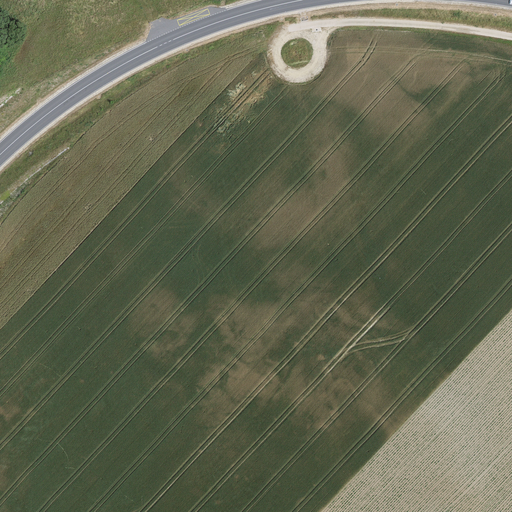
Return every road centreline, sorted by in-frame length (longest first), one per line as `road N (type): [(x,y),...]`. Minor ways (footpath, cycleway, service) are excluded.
road 1 (secondary): [(0,155),(133,58),(222,20),(303,0)]
road 2 (track): [(298,30),(351,21),(511,36)]
